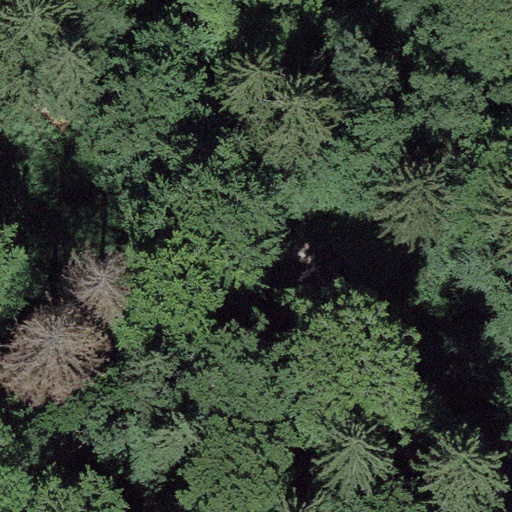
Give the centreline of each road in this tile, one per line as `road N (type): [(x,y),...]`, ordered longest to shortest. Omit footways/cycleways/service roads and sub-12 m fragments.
road 1 (track): [(511,509),(268,213),(153,0)]
road 2 (track): [(511,39),(268,213),(0,361)]
